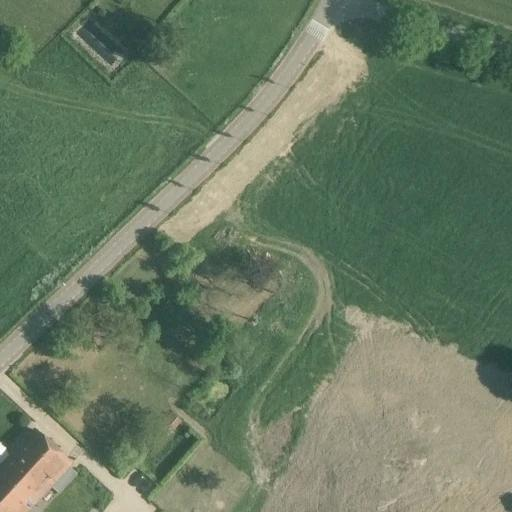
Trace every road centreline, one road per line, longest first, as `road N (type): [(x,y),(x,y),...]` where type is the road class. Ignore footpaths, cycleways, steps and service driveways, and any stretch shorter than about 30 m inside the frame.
road 1 (unclassified): [(0,363),(241,132),(336,0)]
road 2 (unclassified): [(511,55),(341,0)]
